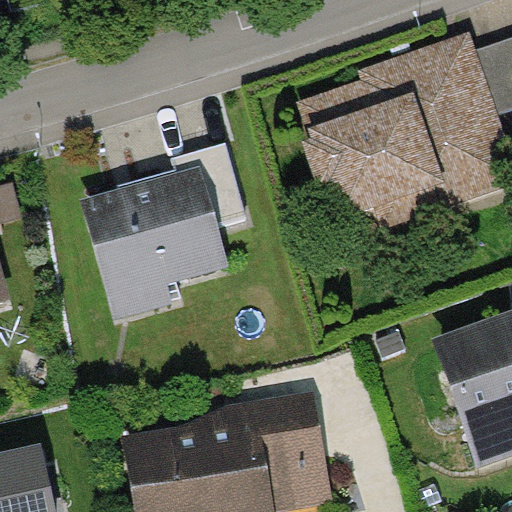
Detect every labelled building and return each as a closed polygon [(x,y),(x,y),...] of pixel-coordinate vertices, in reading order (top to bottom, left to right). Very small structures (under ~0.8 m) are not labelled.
[(511,186),(511,150),(501,114),(483,55),(479,42),(366,77),(370,90),(307,109),(318,144),(304,149),(320,200),(334,195),(347,237),(387,225),(392,240),(496,208),(492,192),(511,186)] [(511,45),(483,55),(501,114),(511,110),(511,45)] [(179,176),(80,203),(113,325),(189,304),(185,289),(238,274),(228,237),(258,229),(237,149),(175,165),(179,176)] [(0,256),(0,331),(18,327),(0,256)] [(511,328),(443,353),(475,443),(511,430),(511,328)] [(251,432),(132,453),(142,511),(266,511),(327,501),(309,403),(248,413),(251,432)] [(0,511),(51,511),(39,457),(0,466),(0,511)]
